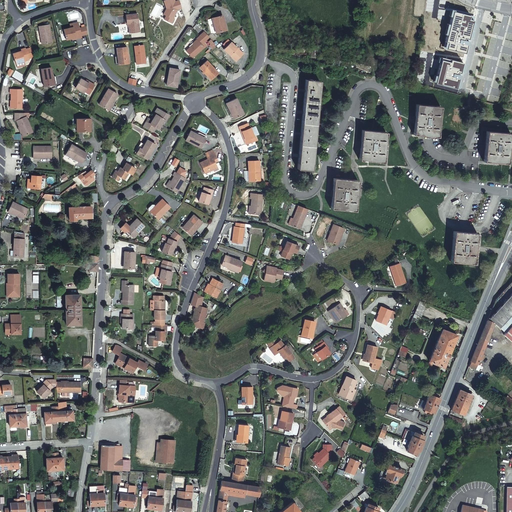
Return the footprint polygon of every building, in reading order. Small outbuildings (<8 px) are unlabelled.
[(154,0),(157,17),(157,20),(158,30),(160,43),(159,43),(159,47),(166,47),(165,43),(169,43),(169,42),(164,6),(170,4),(171,7),(175,6),(177,5),(176,3),(185,0),(184,0),(154,0)] [(185,11),(190,14),(190,13),(194,8),(190,4),(187,8),(185,11)] [(177,5),(175,6),(180,20),(181,22),(184,23),(190,14),(185,11),(179,6),(177,5)] [(474,21),(475,17),(453,12),(444,49),(465,54),(467,45),(468,42),(468,41),(473,20),(474,21)] [(226,27),(222,13),(212,16),(217,30),(226,27)] [(132,22),(132,15),(125,16),(126,24),(127,24),(128,33),(134,32),(132,22)] [(157,20),(157,17),(149,17),(150,29),(150,31),(158,30),(157,20)] [(48,23),(38,25),(41,42),(51,40),(48,23)] [(64,37),(69,36),(73,35),(74,37),(79,36),(77,26),(72,27),(72,25),(62,27),(64,37)] [(209,37),(205,31),(198,37),(203,43),(209,37)] [(196,40),(185,51),(192,57),(206,45),(203,43),(198,37),(195,39),(196,40)] [(237,61),(243,53),(231,42),(224,49),(237,61)] [(15,63),(34,58),(31,49),(30,46),(20,49),(21,52),(18,52),(13,54),(15,63)] [(128,62),(126,46),(115,48),(116,56),(117,64),(128,62)] [(462,63),(441,58),(435,83),(456,88),(458,78),(459,78),(460,75),(459,75),(462,63)] [(200,66),(211,78),(218,72),(207,60),(199,66),(200,66)] [(50,65),(40,65),(40,70),(41,83),(54,83),(54,75),(52,75),(52,70),(51,70),(50,65)] [(179,69),(169,68),(167,80),(166,85),(176,86),(177,78),(178,78),(179,69)] [(83,91),(88,94),(93,85),(88,82),(87,83),(84,81),(80,79),(75,88),(82,92),(83,91)] [(9,107),(21,108),(21,89),(9,89),(9,93),(9,107)] [(98,104),(107,109),(111,102),(116,94),(107,89),(98,104)] [(314,93),(300,91),(299,103),(297,131),(294,167),(294,168),(308,169),(313,105),(314,93)] [(232,112),(235,118),(244,113),(236,97),(225,103),(230,113),(232,112)] [(440,106),(416,104),(416,110),(414,126),(413,134),(437,136),(440,106)] [(143,126),(154,132),(157,127),(159,128),(164,119),(165,119),(168,114),(158,108),(152,119),(148,117),(143,126)] [(25,113),(21,113),(11,113),(12,120),(13,120),(22,134),(30,130),(31,130),(23,117),(25,117),(25,113)] [(90,118),(76,118),(76,130),(90,130),(90,118)] [(246,138),(248,143),(259,138),(257,133),(256,134),(253,126),(251,127),(249,121),(248,122),(240,125),(243,130),(244,130),(248,137),(246,138)] [(385,131),(362,129),(361,135),(359,159),(382,161),(385,131)] [(200,146),(204,137),(197,134),(198,133),(190,130),(185,139),(200,146)] [(510,133),(487,130),(483,160),(507,163),(510,133)] [(148,139),(145,144),(143,147),(142,149),(140,148),(137,153),(148,159),(157,144),(148,139)] [(145,144),(142,143),(136,152),(137,153),(140,148),(142,149),(143,147),(145,144)] [(65,156),(72,160),(73,159),(81,163),(86,154),(71,145),(65,156)] [(51,147),(32,146),(32,158),(43,158),(43,157),(51,157),(51,147)] [(214,171),(219,169),(215,160),(216,159),(214,153),(206,157),(207,158),(199,162),(204,171),(206,175),(214,171)] [(249,172),(250,181),(252,181),(260,180),(259,161),(247,161),(248,172),(249,172)] [(114,177),(119,180),(121,177),(122,177),(127,180),(131,173),(134,175),(137,169),(137,168),(127,163),(127,164),(123,171),(121,170),(118,174),(116,173),(114,177)] [(92,171),(94,169),(94,168),(88,172),(83,175),(80,178),(79,179),(84,184),(86,184),(94,179),(91,175),(93,173),(92,171)] [(83,175),(88,172),(87,170),(77,175),(79,179),(80,178),(83,175)] [(184,177),(174,171),(172,175),(173,176),(167,186),(177,191),(184,177)] [(39,188),(41,176),(31,174),(31,179),(30,187),(39,188)] [(341,179),(331,178),(330,193),(328,208),(353,210),(356,180),(341,179)] [(80,181),(78,179),(70,185),(72,188),(80,182),(80,181)] [(198,200),(208,203),(211,195),(212,195),(213,190),(204,187),(202,191),(201,191),(198,200)] [(250,193),(249,198),(251,198),(250,206),(249,213),(260,214),(261,199),(261,194),(250,193)] [(169,206),(161,198),(160,199),(154,206),(150,211),(157,219),(169,206)] [(28,209),(12,202),(8,211),(15,215),(16,214),(18,215),(18,216),(23,219),(28,209)] [(296,204),(294,210),(289,223),(299,227),(305,208),(296,204)] [(79,206),(68,206),(68,219),(77,219),(77,216),(91,216),(91,205),(79,206)] [(188,221),(183,227),(190,234),(201,221),(192,214),(187,220),(188,221)] [(143,225),(136,218),(129,225),(130,225),(129,226),(128,226),(124,222),(119,228),(124,232),(121,235),(128,237),(129,234),(132,237),(143,225)] [(246,226),(247,223),(234,221),(233,226),(233,225),(232,226),(232,234),(232,242),(241,243),(242,230),(243,225),(246,226)] [(328,240),(338,244),(344,228),(334,224),(328,240)] [(162,250),(171,253),(174,245),(175,245),(177,241),(176,241),(180,235),(174,230),(169,238),(163,236),(161,241),(165,242),(162,250)] [(477,233),(453,231),(452,237),(450,260),(474,263),(477,233)] [(22,255),(22,237),(11,237),(11,245),(12,246),(12,249),(13,254),(13,255),(22,255)] [(297,244),(286,240),(281,254),(288,257),(291,250),(295,251),(297,244)] [(124,251),(124,260),(125,260),(125,267),(134,268),(135,252),(124,251)] [(241,260),(224,254),(221,263),(230,266),(229,268),(237,270),(241,260)] [(169,269),(170,265),(171,261),(162,259),(161,263),(160,263),(159,268),(161,268),(159,276),(160,277),(164,277),(163,281),(169,282),(170,278),(169,278),(171,269),(169,269)] [(98,262),(83,262),(83,268),(85,268),(85,269),(89,269),(89,271),(98,271),(98,262)] [(393,270),(394,270),(395,278),(394,278),(396,286),(406,284),(402,263),(392,265),(393,270)] [(271,266),(266,266),(261,270),(263,273),(263,279),(268,279),(273,276),(273,277),(280,277),(281,268),(271,267),(271,266)] [(7,283),(8,283),(8,293),(19,293),(19,273),(7,273),(7,283)] [(214,296),(221,283),(211,277),(203,290),(204,291),(214,296)] [(7,283),(6,283),(7,296),(19,296),(19,293),(8,293),(8,283),(7,283)] [(134,285),(127,285),(123,285),(123,290),(122,304),(133,304),(134,285)] [(511,290),(488,317),(498,326),(511,310),(511,290)] [(65,294),(65,309),(80,309),(80,294),(65,294)] [(154,318),(155,318),(164,318),(164,309),(163,309),(163,299),(154,299),(154,318)] [(379,303),(369,300),(367,307),(369,308),(367,314),(375,317),(377,310),(379,303)] [(418,300),(413,313),(417,314),(421,316),(426,303),(418,300)] [(335,321),(345,314),(342,310),(344,309),(339,302),(327,310),(335,321)] [(201,322),(205,308),(195,305),(194,305),(190,319),(192,320),(200,322),(201,322)] [(80,309),(65,309),(66,324),(80,324),(80,309)] [(511,310),(498,326),(503,331),(501,333),(511,343),(511,310)] [(122,319),(121,328),(132,329),(132,319),(131,319),(131,314),(129,314),(123,314),(120,313),(120,319),(122,319)] [(300,335),(311,338),(313,330),(312,329),(314,322),(304,320),(300,335)] [(478,341),(470,360),(478,363),(480,359),(482,360),(484,355),(482,354),(481,354),(494,323),(487,320),(478,341)] [(149,334),(149,345),(154,345),(154,341),(155,339),(158,339),(164,339),(164,331),(166,331),(166,324),(163,324),(155,323),(151,323),(151,327),(155,327),(155,335),(149,334)] [(456,334),(441,328),(437,338),(429,360),(443,366),(456,334)] [(277,351),(278,352),(283,358),(284,356),(289,352),(284,345),(283,346),(278,340),(275,343),(273,344),(270,341),(266,345),(273,354),(277,351)] [(318,350),(316,352),(322,359),(330,352),(325,345),(327,344),(324,340),(316,347),(318,350)] [(117,344),(115,344),(112,352),(118,355),(122,347),(117,344)] [(407,348),(400,345),(397,354),(404,357),(407,348)] [(365,362),(371,347),(368,346),(363,361),(365,362)] [(377,349),(371,347),(365,362),(371,364),(369,368),(375,371),(378,362),(372,360),(377,349)] [(289,352),(284,356),(289,361),(293,357),(289,352)] [(120,353),(115,363),(132,372),(136,365),(142,368),(144,363),(138,360),(137,362),(120,353)] [(83,358),(83,367),(92,367),(92,359),(83,358)] [(43,395),(44,395),(50,389),(49,388),(52,385),(53,385),(46,378),(42,382),(43,383),(36,390),(43,395)] [(352,394),(354,389),(352,389),(355,381),(348,379),(344,387),(346,387),(343,396),(351,399),(351,397),(352,394)] [(55,391),(80,391),(80,381),(55,381),(55,385),(55,391)] [(0,386),(0,385),(0,394),(10,393),(9,384),(0,384),(0,386)] [(118,385),(117,385),(117,389),(117,401),(126,401),(127,389),(133,389),(134,385),(124,385),(118,385)] [(297,388),(281,386),(276,390),(280,395),(283,393),(284,393),(284,397),(283,406),(298,409),(298,405),(293,404),(294,397),(295,397),(297,388)] [(253,388),(243,388),(243,405),(253,405),(253,388)] [(459,389),(451,409),(455,411),(458,412),(463,414),(471,394),(459,389)] [(428,393),(425,400),(437,405),(440,397),(437,396),(438,394),(432,391),(431,394),(428,393)] [(511,396),(508,393),(502,398),(511,407),(511,396)] [(431,411),(434,412),(437,405),(425,400),(422,408),(425,409),(424,411),(430,414),(431,411)] [(65,407),(65,401),(56,401),(56,406),(53,406),(53,410),(43,411),(43,420),(55,419),(71,418),(70,409),(60,410),(60,407),(65,407)] [(28,403),(21,404),(21,411),(19,411),(19,408),(15,408),(16,425),(25,424),(24,411),(29,410),(28,403)] [(392,414),(396,404),(389,404),(386,411),(392,414)] [(15,408),(15,405),(2,405),(3,411),(7,411),(8,426),(9,426),(15,425),(16,425),(15,408)] [(343,416),(346,414),(340,406),(337,408),(343,416)] [(340,418),(343,416),(337,408),(330,413),(330,414),(323,419),(329,427),(332,424),(337,426),(343,428),(346,422),(341,420),(340,418)] [(293,421),(294,421),(296,413),(283,411),(282,419),(281,419),(280,428),(292,429),(293,421)] [(449,414),(447,418),(460,423),(461,419),(449,414)] [(249,425),(239,424),(238,434),(237,441),(248,442),(249,425)] [(409,430),(405,439),(409,440),(421,445),(423,440),(422,439),(423,435),(409,430)] [(160,462),(173,463),(175,439),(161,438),(161,442),(160,462)] [(421,445),(409,440),(407,446),(408,446),(406,450),(416,454),(417,450),(419,450),(421,445)] [(320,467),(331,456),(328,452),(330,451),(330,444),(323,445),(323,449),(312,460),(320,467)] [(100,469),(129,470),(130,460),(121,460),(121,455),(114,455),(114,445),(101,445),(100,469)] [(290,447),(281,445),(278,463),(288,465),(290,457),(288,457),(290,447)] [(54,453),(55,469),(64,468),(63,456),(60,457),(59,452),(54,453)] [(47,469),(55,469),(54,453),(50,453),(50,457),(47,457),(47,469)] [(12,455),(7,456),(8,467),(11,467),(19,467),(18,454),(12,454),(12,455)] [(359,462),(350,457),(344,471),(354,475),(359,462)] [(387,465),(385,464),(380,479),(395,485),(396,483),(399,475),(400,476),(402,469),(387,464),(387,465)] [(242,475),(243,467),(233,467),(232,474),(231,474),(230,478),(242,479),(242,475)] [(221,481),(216,511),(224,511),(227,491),(245,493),(247,485),(221,481)] [(88,504),(98,504),(98,483),(90,483),(90,499),(88,499),(88,504)] [(98,483),(98,504),(105,504),(105,502),(108,502),(108,493),(105,493),(105,483),(98,483)] [(186,484),(185,492),(182,511),(185,511),(189,511),(190,510),(192,511),(192,508),(190,508),(193,485),(186,484)] [(128,488),(126,505),(133,506),(133,504),(136,505),(137,496),(135,495),(136,486),(128,485),(128,488)] [(258,495),(260,487),(247,485),(245,493),(258,495)] [(126,505),(128,488),(125,487),(119,487),(119,493),(120,493),(119,500),(119,504),(126,505)] [(154,509),(156,491),(149,490),(148,497),(147,508),(154,509)] [(157,490),(156,491),(154,509),(161,509),(163,491),(157,490)] [(369,496),(364,490),(359,495),(363,500),(369,496)] [(175,511),(182,511),(185,492),(177,491),(176,506),(174,506),(173,508),(176,509),(176,510),(175,511)] [(44,493),(45,511),(55,511),(55,507),(52,507),(52,501),(56,501),(56,492),(44,493)] [(45,511),(44,493),(37,494),(38,499),(37,511),(45,511)] [(5,508),(5,511),(18,511),(18,499),(15,499),(15,503),(10,503),(11,508),(5,508)] [(354,499),(350,502),(355,507),(359,504),(354,499)] [(293,501),(279,511),(320,511),(321,511),(315,504),(311,507),(305,511),(296,511),(299,510),(293,501)] [(366,505),(364,511),(367,511),(377,511),(378,510),(379,507),(369,503),(367,506),(366,505)]
